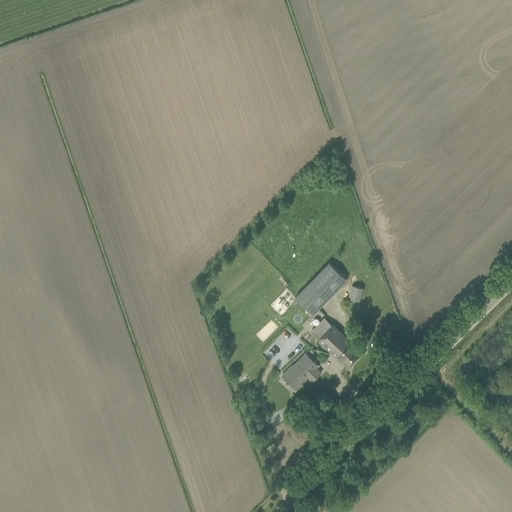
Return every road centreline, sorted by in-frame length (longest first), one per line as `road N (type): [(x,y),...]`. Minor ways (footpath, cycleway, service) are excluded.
road 1 (unclassified): [(276,511),(511,284)]
road 2 (track): [(511,302),(442,373),(511,451)]
